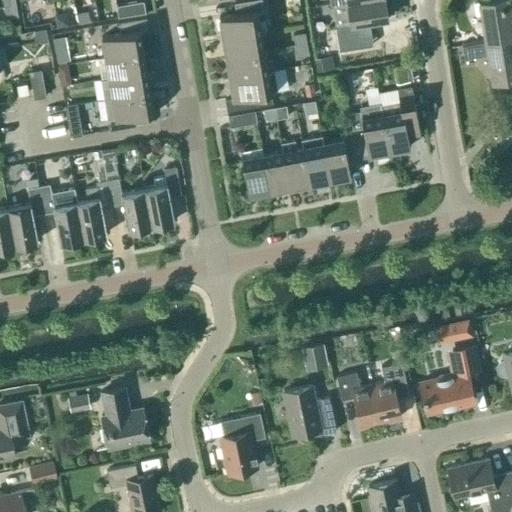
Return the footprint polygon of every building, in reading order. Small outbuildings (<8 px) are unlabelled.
[(219,17),(222,37),(258,31),(255,10),(263,9),(261,0),(247,0),(234,3),(236,13),(219,17)] [(362,22),(388,18),(385,0),(351,0),(346,1),(350,24),(335,26),(337,38),(364,34),(362,22)] [(511,0),(484,0),(478,1),(485,41),(511,36),(511,0)] [(116,5),(118,17),(145,12),(143,1),(116,5)] [(15,4),(4,6),(6,17),(17,15),(15,4)] [(67,12),(54,14),(56,28),(69,26),(67,12)] [(101,36),(105,57),(141,51),(138,31),(148,29),(146,18),(119,22),(121,33),(101,36)] [(34,30),(35,42),(47,40),(45,29),(34,30)] [(226,58),(262,51),(258,31),(222,37),(226,58)] [(304,32),(293,34),(294,45),(306,43),(304,32)] [(511,36),(485,41),(485,42),(462,46),(464,59),(487,55),(491,82),(511,78),(511,36)] [(306,43),(294,45),(296,56),(308,54),(306,43)] [(67,48),(54,50),(56,62),(69,60),(67,48)] [(162,56),(143,60),(141,51),(105,57),(108,77),(164,68),(162,56)] [(226,58),(229,78),(273,70),(271,59),(263,60),(262,51),(226,58)] [(331,56),(313,59),(315,71),(333,69),(331,56)] [(67,63),(57,65),(58,75),(69,73),(67,63)] [(164,68),(108,77),(100,79),(103,99),(148,91),(146,82),(166,79),(164,68)] [(297,69),(299,82),(308,80),(306,68),(297,69)] [(29,71),(34,98),(45,96),(41,69),(29,71)] [(276,90),(273,70),(229,78),(232,98),(225,99),(227,110),(272,102),(270,91),(276,90)] [(313,82),(303,84),(305,97),(315,95),(313,82)] [(16,85),(18,94),(28,93),(26,83),(16,85)] [(409,147),(407,134),(418,132),(410,87),(398,89),(400,103),(381,106),(389,150),(409,147)] [(134,115),(151,112),(148,91),(103,99),(109,130),(136,125),(134,115)] [(303,102),(305,113),(316,111),(314,100),(303,102)] [(498,100),(485,115),(496,125),(509,110),(498,100)] [(348,112),(351,129),(356,157),(389,150),(381,106),(380,102),(358,105),(359,110),(348,112)] [(285,105),(274,107),(276,118),(287,116),(285,105)] [(265,120),(276,118),(274,107),(263,109),(265,120)] [(227,115),(229,126),(256,122),(254,110),(227,115)] [(79,119),(67,121),(69,137),(82,135),(79,119)] [(347,158),(356,157),(351,129),(341,131),(343,139),(322,143),(329,180),(350,176),(347,158)] [(329,180),(322,143),(321,135),(300,139),(302,147),(309,183),(329,180)] [(302,147),(296,148),(294,140),(280,143),(282,151),(289,187),(309,183),(302,147)] [(269,191),(262,154),(260,147),(240,151),(241,158),(249,195),(269,191)] [(289,187),(282,151),(262,154),(269,191),(289,187)] [(154,185),(143,187),(151,225),(174,221),(169,195),(180,193),(175,166),(164,168),(165,176),(153,178),(154,185)] [(128,230),(151,225),(143,187),(121,192),(118,177),(107,179),(112,206),(123,204),(128,230)] [(37,178),(26,180),(27,188),(38,186),(37,178)] [(101,208),(112,206),(107,179),(96,181),(97,186),(85,188),(87,198),(76,200),(83,238),(106,234),(101,208)] [(54,211),(60,242),(83,238),(76,200),(53,205),(49,184),(38,186),(43,213),(54,211)] [(33,215),(43,213),(38,186),(27,188),(30,203),(7,207),(14,245),(37,241),(33,215)] [(0,247),(14,245),(7,207),(0,208),(0,247)] [(468,315),(444,320),(448,339),(472,334),(468,315)] [(474,400),(469,377),(481,374),(474,345),(452,350),(454,361),(450,365),(453,377),(440,380),(436,378),(420,381),(426,411),(474,400)] [(302,352),(305,367),(325,362),(322,347),(302,352)] [(402,347),(390,349),(393,359),(405,357),(402,347)] [(511,350),(504,352),(506,360),(503,361),(499,363),(497,366),(498,372),(502,374),(506,374),(509,373),(511,386),(511,350)] [(381,365),(384,380),(372,383),(380,420),(400,416),(396,396),(408,393),(401,361),(381,365)] [(360,425),(380,420),(372,383),(359,386),(356,371),(336,375),(341,399),(353,396),(360,425)] [(319,429),(320,433),(336,430),(328,396),(314,399),(311,384),(283,390),(292,434),(319,429)] [(101,415),(108,448),(149,439),(142,406),(129,409),(124,385),(101,390),(106,414),(101,415)] [(91,408),(87,392),(67,396),(70,412),(91,408)] [(0,457),(15,454),(12,438),(28,434),(21,400),(0,404),(0,457)] [(257,466),(252,439),(265,436),(259,411),(220,420),(223,435),(219,435),(227,472),(257,466)] [(447,467),(454,497),(486,489),(491,511),(503,511),(507,511),(511,499),(511,471),(492,476),(488,458),(447,467)] [(28,467),(32,483),(55,477),(52,462),(28,467)] [(126,483),(132,511),(155,511),(160,511),(152,474),(137,477),(134,464),(106,470),(109,487),(126,483)] [(373,511),(417,511),(413,491),(399,494),(396,479),(368,485),(373,511)] [(0,511),(25,511),(23,500),(35,498),(33,487),(0,494),(0,511)]
